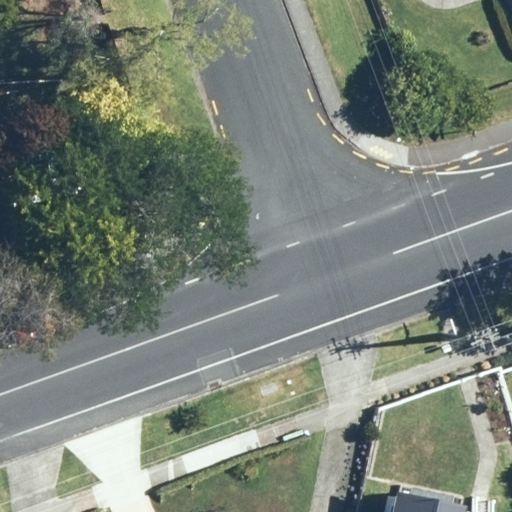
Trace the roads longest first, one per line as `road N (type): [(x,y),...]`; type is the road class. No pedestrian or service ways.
road 1 (tertiary): [(0,399),(326,285)]
road 2 (residential): [(326,285),(218,0)]
road 3 (tertiary): [(326,285),(511,221)]
